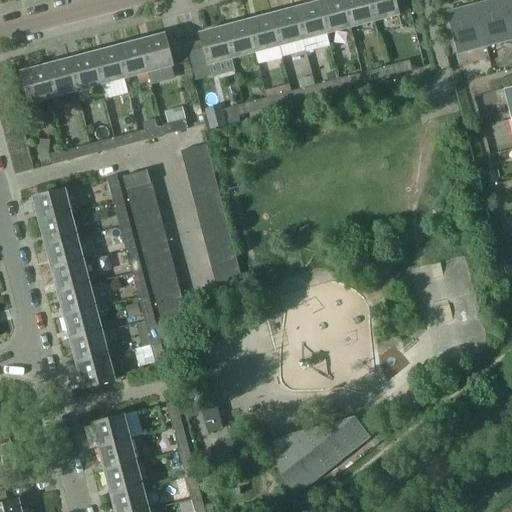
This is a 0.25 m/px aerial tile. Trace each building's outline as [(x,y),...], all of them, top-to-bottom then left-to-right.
[(343,0),(328,0),(319,3),(327,34),(351,28),(343,0)] [(374,22),(368,0),(343,0),(351,28),(374,22)] [(394,0),(368,0),(374,22),(399,15),(394,0)] [(511,31),(503,0),(491,0),(475,4),(485,41),(496,39),(498,44),(511,40),(511,31)] [(511,0),(503,0),(511,31),(511,0)] [(295,9),(303,41),(327,34),(319,3),(295,9)] [(475,4),(445,12),(456,55),(486,47),(485,41),(475,4)] [(295,9),(271,15),(280,47),(303,41),(295,9)] [(248,21),(256,53),(280,47),(271,15),(248,21)] [(248,21),(224,27),(233,59),(256,53),(248,21)] [(208,66),(233,59),(224,27),(199,34),(204,52),(188,56),(194,77),(210,73),(208,66)] [(164,35),(140,42),(148,73),(172,66),(164,35)] [(124,79),(148,73),(140,42),(116,48),(124,79)] [(116,48),(92,54),(101,85),(124,79),(116,48)] [(92,54),(68,60),(77,92),(101,85),(92,54)] [(68,60),(45,67),(53,98),(77,92),(68,60)] [(393,65),(395,75),(413,70),(410,61),(393,65)] [(53,98),(45,67),(21,73),(29,104),(30,104),(53,98)] [(386,67),(369,72),(371,81),(388,76),(386,67)] [(362,73),(345,78),(347,87),(365,83),(362,73)] [(339,79),(321,84),(324,93),(341,89),(339,79)] [(315,86),(298,90),(300,100),(318,95),(315,86)] [(291,92),(274,96),(276,106),(294,101),(291,92)] [(268,98),(250,103),(253,112),(270,108),(268,98)] [(244,104),(226,109),(229,118),(247,114),(244,104)] [(168,125),(170,134),(187,130),(185,120),(168,125)] [(144,131),(147,140),(164,136),(161,126),(144,131)] [(130,135),(121,137),(123,147),(140,142),(138,132),(130,135)] [(99,153),(117,148),(114,139),(97,143),(99,153)] [(75,159),(93,155),(91,145),(73,149),(75,159)] [(182,151),(184,162),(209,156),(206,145),(182,151)] [(50,156),(52,166),(69,161),(67,151),(50,156)] [(212,168),(209,156),(184,162),(187,174),(212,168)] [(215,179),(212,168),(187,174),(190,185),(215,179)] [(126,190),(127,190),(151,184),(147,171),(123,177),(126,190)] [(117,176),(107,179),(112,196),(121,194),(117,176)] [(218,191),(215,179),(190,185),(193,197),(218,191)] [(152,184),(151,184),(127,190),(130,202),(155,195),(152,184)] [(39,223),(71,214),(64,190),(33,198),(39,223)] [(221,202),(218,191),(193,197),(197,208),(221,202)] [(158,207),(155,195),(130,202),(133,213),(158,207)] [(123,201),(114,204),(118,221),(128,218),(123,201)] [(224,214),(221,202),(197,208),(200,220),(224,214)] [(133,213),(136,225),(161,219),(158,207),(133,213)] [(45,246),(77,238),(71,214),(39,223),(45,246)] [(227,226),(224,214),(200,220),(203,232),(227,226)] [(164,230),(161,219),(136,225),(139,236),(164,230)] [(130,225),(120,228),(124,245),(134,242),(130,225)] [(230,237),(227,226),(203,232),(206,243),(230,237)] [(139,236),(143,248),(167,242),(164,230),(139,236)] [(233,249),(230,237),(206,243),(209,255),(233,249)] [(48,257),(51,270),(83,262),(82,257),(77,238),(45,246),(48,257)] [(170,253),(167,242),(143,248),(146,260),(170,253)] [(126,251),(127,257),(130,268),(140,265),(136,249),(126,251)] [(233,249),(209,255),(212,267),(236,260),(233,249)] [(146,260),(149,271),(173,265),(170,253),(146,260)] [(239,272),(236,260),(212,267),(214,278),(239,272)] [(511,260),(503,263),(506,274),(511,272),(511,260)] [(51,270),(58,294),(89,286),(83,262),(51,270)] [(176,277),(173,265),(149,271),(152,283),(176,277)] [(141,272),(132,275),(137,292),(146,290),(141,272)] [(239,272),(214,278),(217,290),(242,284),(239,272)] [(152,283),(155,295),(179,288),(176,277),(152,283)] [(245,295),(242,284),(217,290),(220,302),(245,295)] [(89,286),(58,294),(64,318),(95,309),(89,286)] [(182,300),(179,288),(155,295),(158,306),(182,300)] [(148,296),(138,299),(143,316),(152,313),(148,296)] [(161,318),(185,312),(182,300),(158,306),(161,318)] [(95,309),(64,318),(70,341),(102,333),(95,309)] [(154,320),(145,322),(149,340),(159,337),(154,320)] [(102,333),(70,341),(76,365),(108,357),(102,333)] [(160,344),(151,346),(156,364),(165,361),(160,344)] [(83,390),(115,381),(108,357),(76,365),(83,390)] [(176,402),(166,405),(171,422),(180,419),(176,402)] [(215,405),(201,408),(208,433),(221,430),(215,405)] [(123,416),(92,425),(99,449),(130,441),(123,416)] [(353,418),(272,440),(281,475),(296,495),(368,438),(353,418)] [(182,426),(173,429),(177,446),(187,443),(182,426)] [(130,441),(99,449),(105,473),(136,464),(130,441)] [(188,450),(179,453),(183,469),(193,467),(188,450)] [(136,464),(105,473),(111,496),(142,488),(136,464)] [(195,474),(185,476),(190,493),(199,491),(195,474)] [(6,475),(0,476),(0,487),(9,485),(6,475)] [(115,511),(146,511),(148,511),(142,488),(111,496),(115,511)] [(204,511),(201,497),(191,500),(194,511),(204,511)] [(0,511),(20,511),(18,501),(7,503),(0,505),(0,511)]
